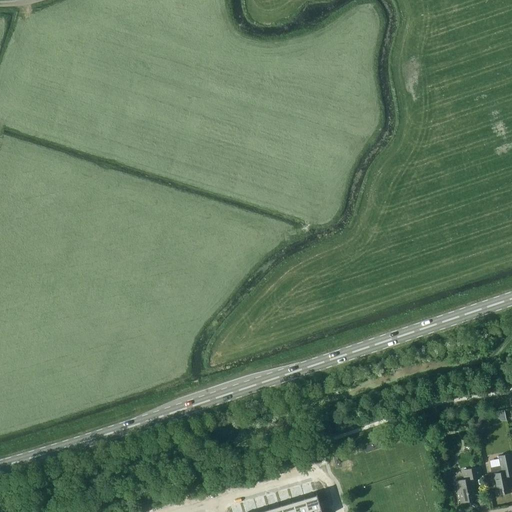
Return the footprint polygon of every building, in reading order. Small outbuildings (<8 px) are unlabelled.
[(482,429),(487,420),(480,416),(475,425),(482,429)] [(443,424),(445,435),(455,433),(453,423),(443,424)] [(496,482),(498,493),(511,490),(508,476),(511,475),(511,458),(511,453),(499,456),(501,466),(491,468),(494,482),(496,482)] [(481,477),(479,467),(464,470),(465,479),(455,481),(458,493),(460,493),(462,502),(467,501),(470,503),(472,500),(479,499),(475,478),(481,477)] [(316,495),(305,498),(306,501),(309,511),(322,511),(318,498),(318,497),(317,494),(317,492),(316,492),(316,495)] [(305,499),(294,502),(294,504),(296,511),(309,511),(306,501),(305,498),(305,496),(304,496),(305,499)] [(293,502),(282,505),(283,508),(283,511),(296,511),(294,504),(294,502),(293,499),(292,499),(293,502)] [(281,505),(270,509),(271,511),(283,511),(283,508),(282,505),(281,502),(280,503),(281,505)]
